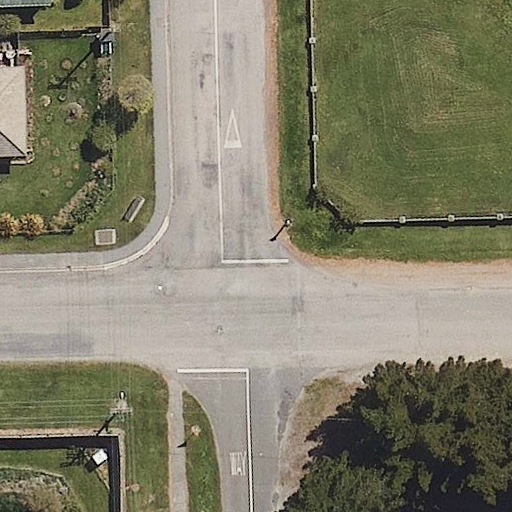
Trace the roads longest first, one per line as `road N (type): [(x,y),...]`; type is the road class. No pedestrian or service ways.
road 1 (residential): [(232,311),(221,261),(213,0)]
road 2 (residential): [(511,304),(232,311)]
road 3 (residential): [(232,311),(0,316)]
road 4 (residential): [(252,511),(247,371),(232,311)]
